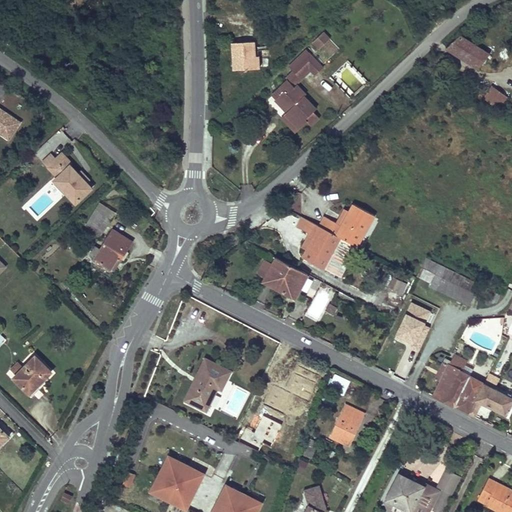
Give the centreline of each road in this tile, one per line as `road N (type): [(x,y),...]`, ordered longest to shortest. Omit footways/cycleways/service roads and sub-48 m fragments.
road 1 (residential): [(169,269),(511,449)]
road 2 (residential): [(232,217),(260,203),(484,0)]
road 3 (residential): [(0,58),(98,134),(174,208)]
road 4 (residential): [(193,196),(195,0)]
road 5 (residential): [(115,392),(129,344),(169,269)]
